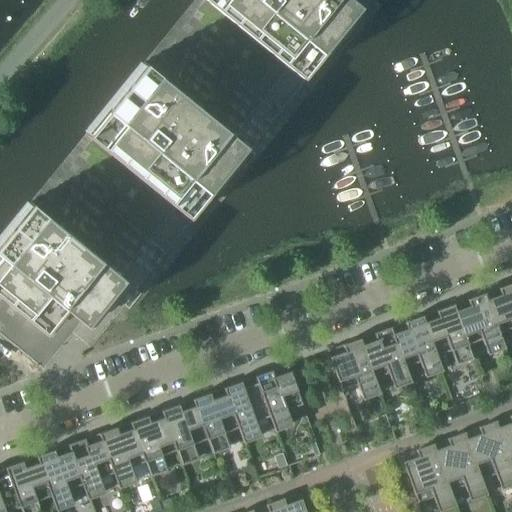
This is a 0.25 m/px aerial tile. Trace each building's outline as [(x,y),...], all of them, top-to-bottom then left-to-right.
[(205,0),(292,71),(351,0),(205,0)] [(237,139),(144,63),(86,135),(179,211),(237,139)] [(124,278),(30,202),(0,239),(0,297),(42,331),(62,307),(85,325),(124,278)] [(511,282),(484,293),(504,348),(505,347),(499,332),(511,327),(511,282)] [(484,293),(452,304),(472,359),(473,359),(468,344),(482,339),(487,354),(504,348),(484,293)] [(472,359),(452,304),(421,316),(441,371),(442,370),(437,355),(450,350),(456,365),(472,359)] [(441,371),(421,316),(390,327),(410,382),(411,382),(406,367),(419,362),(425,377),(441,371)] [(410,382),(390,327),(359,338),(379,393),(380,393),(374,378),(388,373),(393,388),(410,382)] [(379,393),(359,338),(326,350),(341,390),(357,384),(362,399),(379,393)] [(288,364),(255,376),(275,431),(292,425),(287,410),(302,404),(288,364)] [(255,376),(224,387),(244,442),(261,436),(255,421),(269,416),(275,431),(255,376)] [(244,442),(224,387),(193,399),(213,454),(230,448),(224,433),(238,428),(243,443),(244,442)] [(213,454),(193,399),(162,410),(182,465),(198,459),(193,444),(207,439),(212,454),(213,454)] [(162,410),(131,421),(151,476),(167,470),(162,455),(175,450),(181,465),(182,465),(162,410)] [(496,420),(495,421),(511,468),(511,414),(509,416),(511,422),(498,427),(496,420)] [(390,427),(385,415),(377,418),(381,430),(390,427)] [(131,421),(100,433),(120,488),(136,482),(131,467),(144,462),(150,477),(151,476),(131,421)] [(465,432),(463,432),(486,495),(487,494),(482,479),(495,474),(501,489),(511,485),(511,468),(495,421),(478,427),(480,433),(467,438),(465,432)] [(433,443),(432,444),(455,506),(456,506),(451,491),(464,486),(470,501),(486,495),(463,432),(447,438),(449,445),(436,450),(433,443)] [(120,488),(100,433),(68,444),(88,499),(105,493),(99,478),(113,473),(119,488),(120,488)] [(68,444),(37,455),(57,510),(74,504),(68,489),(82,484),(87,499),(88,499),(68,444)] [(439,511),(455,506),(432,444),(416,450),(418,456),(402,462),(417,503),(433,497),(438,511),(439,511)] [(295,452),(285,456),(289,467),(299,463),(295,452)] [(282,453),(274,456),(278,469),(287,466),(282,453)] [(57,510),(37,455),(6,467),(22,511),(41,511),(37,501),(51,496),(56,511),(57,510)] [(257,477),(253,465),(242,469),(247,481),(257,477)] [(22,511),(6,467),(0,469),(0,511),(6,511),(19,507),(21,511),(22,511)] [(267,504),(269,511),(306,511),(301,499),(286,504),(283,498),(267,504)] [(157,499),(149,502),(152,511),(158,511),(162,511),(157,499)] [(160,502),(164,510),(172,507),(169,499),(160,502)]
